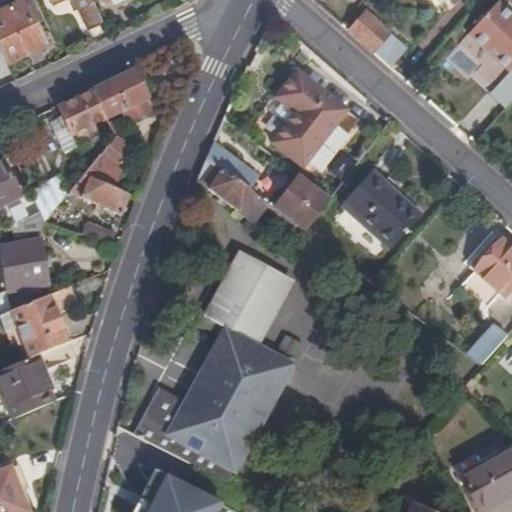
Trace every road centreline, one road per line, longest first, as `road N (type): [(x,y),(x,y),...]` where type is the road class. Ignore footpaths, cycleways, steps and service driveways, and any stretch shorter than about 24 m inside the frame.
road 1 (residential): [(72,511),(125,298),(255,0)]
road 2 (residential): [(511,201),(284,0)]
road 3 (residential): [(0,113),(235,0)]
